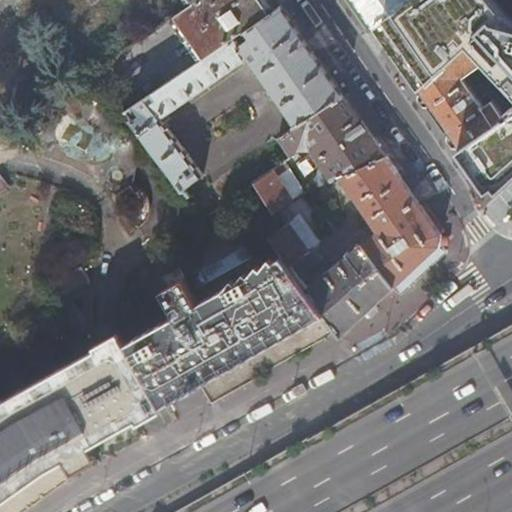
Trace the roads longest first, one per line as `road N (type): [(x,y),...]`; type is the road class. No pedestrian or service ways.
road 1 (secondary): [(499,281),(337,388),(108,511)]
road 2 (residential): [(499,281),(453,191),(319,0)]
road 3 (trunk): [(511,377),(274,511)]
